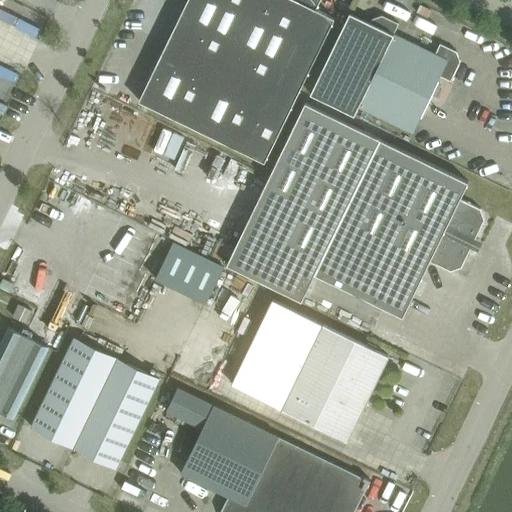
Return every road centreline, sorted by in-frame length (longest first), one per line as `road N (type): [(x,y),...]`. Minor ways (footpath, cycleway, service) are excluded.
road 1 (unclassified): [(0,210),(100,0)]
road 2 (unclassified): [(438,511),(511,361)]
